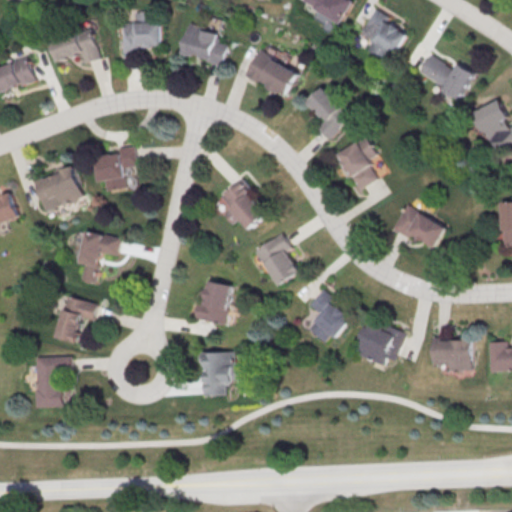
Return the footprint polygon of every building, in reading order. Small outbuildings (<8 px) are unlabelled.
[(308,0),(358,0),(343,23),(334,17),(328,25),(313,16),(319,7),(308,0)] [(362,31),(378,7),(392,16),(389,20),(410,34),(397,54),(383,45),(376,56),(368,50),(375,40),(362,31)] [(125,21),(138,21),(138,11),(157,11),(157,20),(164,20),(165,44),(140,45),(140,51),(126,51),(125,21)] [(186,49),(194,21),(211,26),(210,29),(223,33),(221,40),(232,43),(227,60),(186,49)] [(54,40),(93,27),(103,57),(88,62),(84,50),(76,52),(77,54),(60,60),(54,40)] [(392,50),(372,41),(367,50),(388,60),(392,50)] [(248,74),(262,49),(301,71),(289,93),(283,89),(282,92),(269,85),(271,83),(263,78),(262,81),(248,74)] [(423,69),(434,53),(457,68),(461,62),(479,73),(463,98),(446,87),(448,84),(423,69)] [(0,83),(0,67),(29,56),(38,79),(25,85),(24,83),(3,91),(0,83)] [(325,86),(355,116),(333,137),(321,125),(330,117),(327,114),(325,116),(311,102),(313,100),(312,98),(325,86)] [(477,111),(502,97),(511,114),(511,116),(508,119),(511,126),(511,148),(508,143),(499,148),(477,111)] [(341,153),(370,135),(380,152),(372,157),(375,163),(373,164),(380,177),(363,188),(341,153)] [(98,157),(122,153),(121,147),(138,144),(141,164),(126,167),(129,187),(110,190),(108,179),(102,180),(98,157)] [(49,209),(38,181),(77,166),(88,194),(49,209)] [(225,195),(246,177),(256,189),(252,191),(271,213),(253,229),(225,195)] [(0,196),(14,191),(23,215),(0,224),(0,196)] [(411,203),(450,226),(438,246),(412,230),(410,235),(397,227),(411,203)] [(89,230),(107,234),(107,233),(123,236),(119,254),(104,250),(97,282),(84,279),(87,262),(82,261),(89,230)] [(258,249),(284,230),(295,246),(289,250),(304,271),(283,285),(258,249)] [(198,315),(202,302),(207,303),(214,278),(237,285),(231,308),(233,309),(229,323),(198,315)] [(312,327),(323,313),(311,304),(325,287),(340,299),(336,304),(353,318),(338,337),(333,332),(327,340),(312,327)] [(60,335),(71,294),(101,302),(97,319),(87,316),(80,340),(60,335)] [(360,353),(374,322),(387,328),(389,324),(407,332),(396,358),(389,355),(385,363),(360,353)] [(434,362),(435,336),(450,336),(450,339),(462,339),(462,336),(476,336),(475,368),(450,368),(451,362),(434,362)] [(511,369),(493,370),(491,341),(511,340),(511,347),(511,346),(511,369)] [(210,393),(208,352),(239,350),(240,365),(245,365),(245,379),(228,380),(229,392),(210,393)] [(41,405),(39,354),(73,353),(74,368),(64,368),(65,386),(74,386),(75,404),(41,405)]
